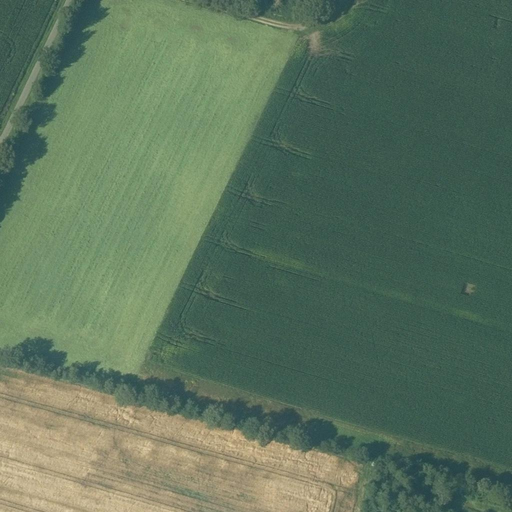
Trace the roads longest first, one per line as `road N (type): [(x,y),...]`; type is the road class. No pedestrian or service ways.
road 1 (unclassified): [(67,0),(0,142)]
road 2 (track): [(184,0),(308,27)]
